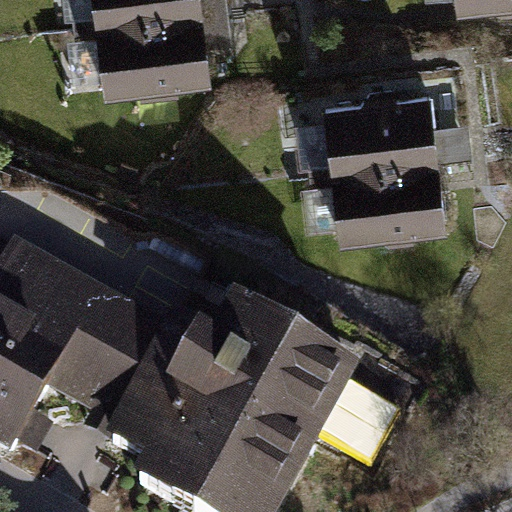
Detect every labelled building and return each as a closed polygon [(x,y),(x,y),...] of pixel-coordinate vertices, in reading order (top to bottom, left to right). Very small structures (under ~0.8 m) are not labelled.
[(91,0),(94,21),(204,8),(203,0),(91,0)] [(511,0),(459,0),(461,9),(511,3),(511,0)] [(212,76),(204,8),(94,21),(102,90),(212,76)] [(432,89),(322,103),(330,172),(441,158),(432,89)] [(441,158),(330,172),(338,240),(449,227),(441,158)] [(0,443),(13,451),(50,385),(74,398),(97,411),(98,410),(124,424),(113,444),(152,465),(140,485),(188,511),(276,511),(319,437),(370,466),(400,414),(348,385),(353,375),(292,340),(289,346),(236,315),(217,349),(179,328),(171,342),(13,253),(0,275),(0,443)]
